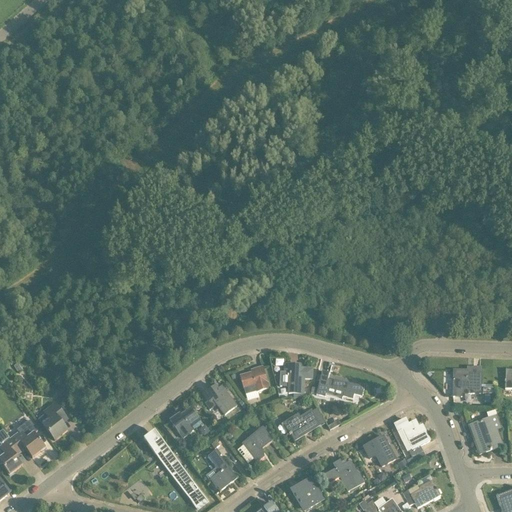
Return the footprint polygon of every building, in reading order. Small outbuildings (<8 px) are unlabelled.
[(19,375),(23,372),(18,365),(14,368),(19,375)] [(312,382),(313,371),(300,370),(300,367),(285,367),(285,376),(289,376),(288,395),(294,395),(293,401),(303,400),(304,382),(312,382)] [(256,394),(269,390),(263,369),(255,372),(255,374),(240,378),(244,391),(246,397),(256,394)] [(481,395),(481,370),(472,370),(472,372),(453,372),(453,398),(462,399),(462,396),(468,396),(468,395),(481,395)] [(333,384),(328,383),(329,375),(322,374),(318,391),(312,390),(311,395),(316,396),(316,397),(325,399),(327,389),(332,390),(332,392),(343,395),(342,399),(353,401),(354,397),(362,399),(364,389),(334,382),(333,384)] [(220,394),(215,388),(203,397),(208,403),(205,406),(209,412),(217,406),(227,418),(238,409),(224,392),(220,394)] [(54,443),(67,433),(58,422),(64,417),(55,406),(43,415),(49,423),(43,428),(54,443)] [(202,425),(190,410),(178,420),(176,418),(170,423),(183,440),(202,425)] [(295,442),(319,428),(311,414),(287,429),(295,442)] [(408,427),(405,421),(394,427),(406,449),(401,452),(404,458),(409,468),(410,468),(426,460),(420,447),(429,443),(425,433),(421,435),(415,423),(408,427)] [(500,449),(490,421),(471,427),(475,440),(477,439),(480,446),(476,447),(479,456),(500,449)] [(10,441),(18,452),(22,448),(32,460),(45,450),(33,436),(34,435),(28,428),(21,434),(20,433),(10,441)] [(256,464),(264,459),(259,453),(272,443),(262,431),(242,446),(256,464)] [(154,435),(143,444),(155,460),(157,458),(159,461),(158,462),(161,467),(166,464),(168,468),(165,471),(190,504),(190,505),(195,511),(198,511),(208,505),(154,435)] [(395,461),(383,438),(363,449),(370,461),(376,457),(382,469),(395,461)] [(10,441),(0,448),(0,451),(5,457),(0,460),(0,464),(10,477),(22,467),(13,456),(18,452),(10,441)] [(219,493),(231,485),(229,483),(235,479),(220,459),(221,458),(216,452),(208,459),(219,475),(210,481),(219,493)] [(346,465),(345,463),(341,465),(340,463),(333,467),(335,471),(324,477),(329,486),(340,480),(347,494),(364,485),(359,475),(357,476),(351,463),(346,465)] [(310,508),(323,501),(310,481),(292,492),(303,510),(309,506),(310,508)] [(0,502),(10,495),(0,482),(0,502)] [(440,498),(432,483),(419,490),(420,492),(411,498),(408,493),(403,496),(409,508),(415,505),(417,510),(440,498)] [(511,511),(511,493),(496,499),(500,508),(503,506),(504,511),(511,511)] [(370,511),(399,511),(392,501),(378,511),(372,502),(367,506),(370,511)] [(370,511),(367,506),(364,502),(359,506),(363,511),(370,511)]
